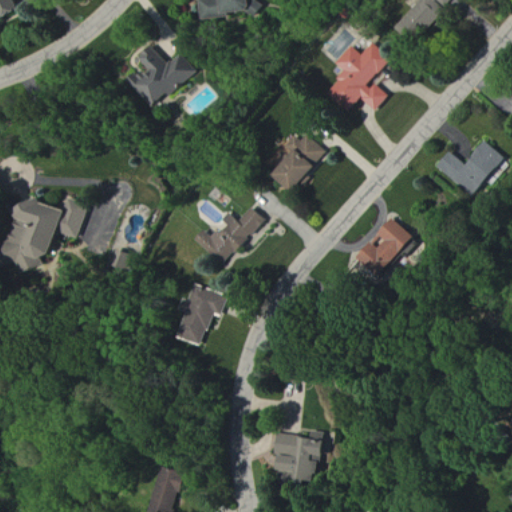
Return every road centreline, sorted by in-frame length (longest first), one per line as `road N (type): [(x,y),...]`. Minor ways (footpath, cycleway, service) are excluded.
road 1 (residential): [(254,511),(247,407),(272,321),(300,276),(511,27)]
road 2 (residential): [(0,78),(61,53),(124,0)]
